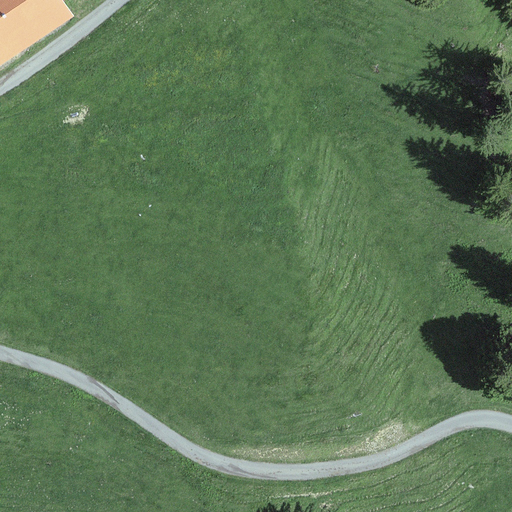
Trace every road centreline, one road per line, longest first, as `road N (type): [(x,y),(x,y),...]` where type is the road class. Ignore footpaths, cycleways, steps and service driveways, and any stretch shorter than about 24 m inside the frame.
road 1 (track): [(511,430),(481,418),(396,455),(335,470),(260,473),(201,462),(64,371),(0,354)]
road 2 (track): [(0,91),(120,0)]
